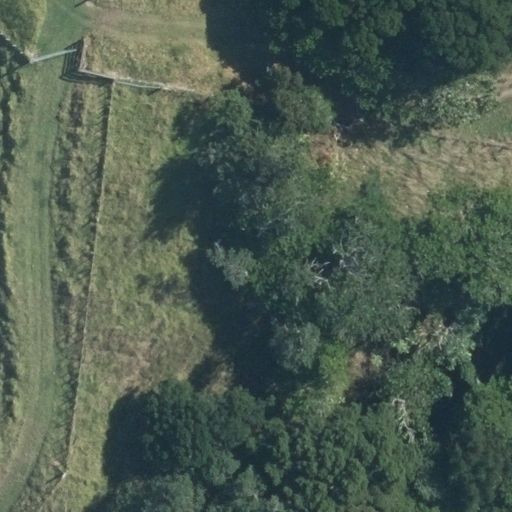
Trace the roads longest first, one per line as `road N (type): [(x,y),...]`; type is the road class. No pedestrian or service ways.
road 1 (track): [(0,494),(25,461),(41,332),(42,191),(59,0)]
road 2 (track): [(511,72),(464,90),(62,7)]
